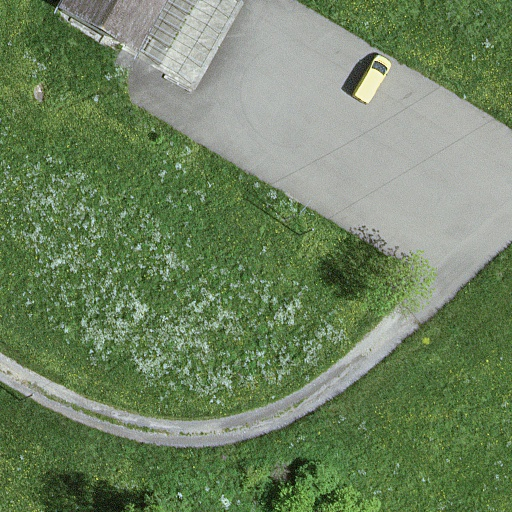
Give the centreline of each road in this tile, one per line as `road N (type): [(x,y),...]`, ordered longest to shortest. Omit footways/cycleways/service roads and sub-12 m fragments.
road 1 (track): [(424,310),(364,372),(250,436),(137,433),(0,360)]
road 2 (unclassified): [(511,227),(424,310)]
